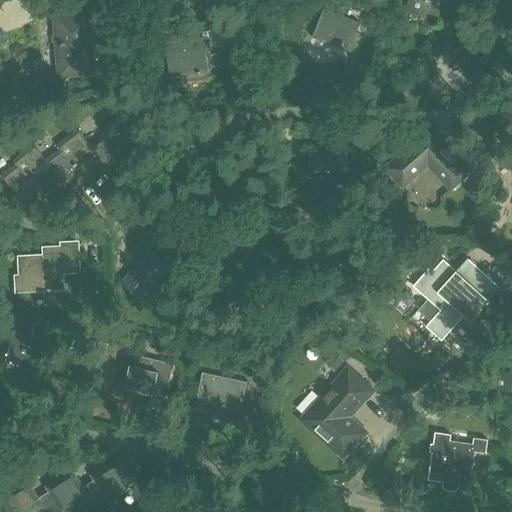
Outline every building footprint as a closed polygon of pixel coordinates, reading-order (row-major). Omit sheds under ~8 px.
[(111,8),(110,0),(94,0),(95,9),(111,8)] [(222,17),(219,0),(202,0),(205,19),(222,17)] [(437,19),(439,12),(448,14),(452,0),(408,0),(406,10),(437,19)] [(312,38),(349,52),(360,23),(323,9),(312,38)] [(54,15),(59,77),(78,75),(78,73),(96,72),(91,13),(54,15)] [(180,72),(181,76),(208,72),(204,37),(164,43),(169,74),(180,72)] [(238,58),(237,41),(220,42),(221,59),(238,58)] [(0,109),(5,113),(11,105),(1,98),(0,99),(0,109)] [(104,134),(90,145),(89,146),(95,154),(107,169),(120,160),(115,154),(127,146),(128,147),(140,138),(121,114),(101,130),(104,134)] [(427,165),(450,190),(469,173),(478,165),(470,156),(461,164),(429,128),(385,168),(402,187),(427,165)] [(60,149),(46,160),(45,161),(51,169),(64,185),(76,175),(71,169),(83,161),(84,162),(95,154),(89,146),(90,145),(78,129),(57,145),(60,149)] [(337,178),(351,179),(352,142),(318,141),(318,152),(310,151),(309,171),(337,172),(337,178)] [(1,176),(20,200),(32,190),(27,185),(39,176),(40,177),(51,169),(45,161),(46,160),(34,144),(13,160),(16,164),(1,176)] [(15,275),(16,294),(66,291),(65,275),(82,274),(81,241),(60,242),(60,246),(43,247),(43,255),(18,256),(20,275),(15,275)] [(169,265),(151,249),(123,283),(141,298),(169,265)] [(426,327),(441,341),(464,315),(472,322),(491,301),(488,299),(499,287),(467,258),(456,271),(443,260),(433,271),(429,268),(413,286),(440,310),(426,327)] [(20,363),(29,366),(31,360),(42,364),(51,332),(17,322),(6,359),(20,363)] [(103,357),(106,346),(94,343),(92,354),(103,357)] [(333,354),(325,363),(334,372),(343,363),(333,354)] [(149,408),(163,411),(175,364),(137,356),(135,366),(130,365),(125,390),(152,397),(149,408)] [(508,373),(495,370),(491,388),(504,390),(508,373)] [(194,410),(241,419),(248,382),(204,371),(194,410)] [(304,419),(343,455),(362,433),(345,417),(369,391),(348,371),(304,419)] [(496,419),(495,411),(487,411),(488,419),(496,419)] [(447,491),(456,492),(459,489),(460,485),(469,486),(474,452),(487,454),(489,440),(475,438),(474,445),(451,441),(452,435),(436,432),(434,445),(432,444),(431,453),(433,453),(429,480),(444,483),(443,487),(447,491)] [(97,477),(83,487),(82,487),(87,496),(97,511),(98,511),(111,504),(107,498),(119,490),(120,492),(133,484),(117,459),(95,473),(97,477)] [(53,489),(38,498),(37,499),(42,507),(45,511),(63,511),(62,509),(74,502),(75,503),(87,496),(82,487),(83,487),(72,470),(50,484),(53,489)] [(0,504),(0,511),(34,511),(42,507),(37,499),(38,498),(27,481),(5,495),(8,500),(0,504)]
